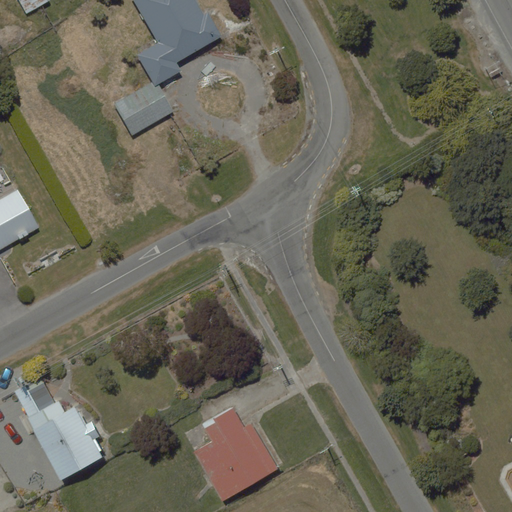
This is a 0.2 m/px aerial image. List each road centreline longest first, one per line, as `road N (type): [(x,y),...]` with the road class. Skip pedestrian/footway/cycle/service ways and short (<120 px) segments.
road 1 (unclassified): [(420,511),(304,307),(278,236),(279,215)]
road 2 (unclassified): [(0,345),(231,216),(279,215)]
road 3 (unclassified): [(279,215),(331,123),(325,77),(284,0)]
